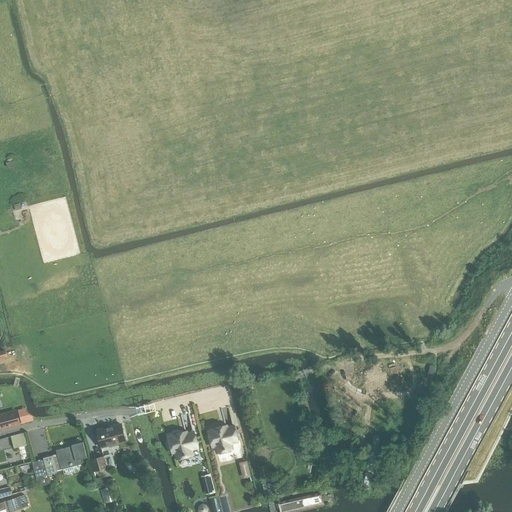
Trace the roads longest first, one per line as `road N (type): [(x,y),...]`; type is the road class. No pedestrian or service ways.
road 1 (unclassified): [(397,511),(511,298)]
road 2 (primary): [(511,331),(414,511)]
road 3 (primary): [(433,511),(511,366)]
road 4 (residential): [(0,434),(126,411)]
